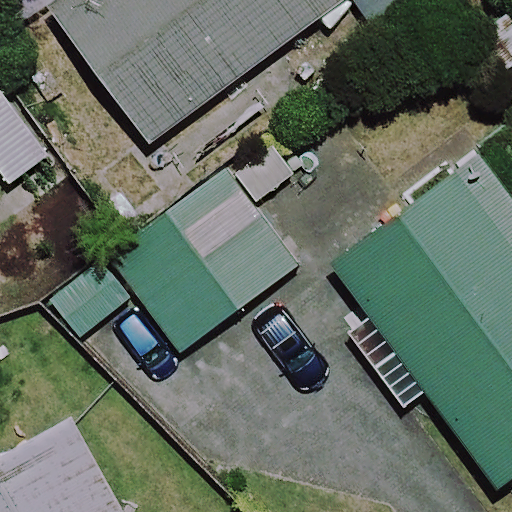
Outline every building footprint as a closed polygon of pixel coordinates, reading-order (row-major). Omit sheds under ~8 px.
[(340,0),(65,0),(50,12),(146,143),(340,0)] [(0,199),(57,157),(0,78),(0,199)] [(511,475),(511,228),(467,166),(327,267),(489,491),(511,475)] [(293,268),(223,175),(106,262),(176,355),(293,268)] [(122,511),(70,419),(0,458),(0,511),(122,511)]
